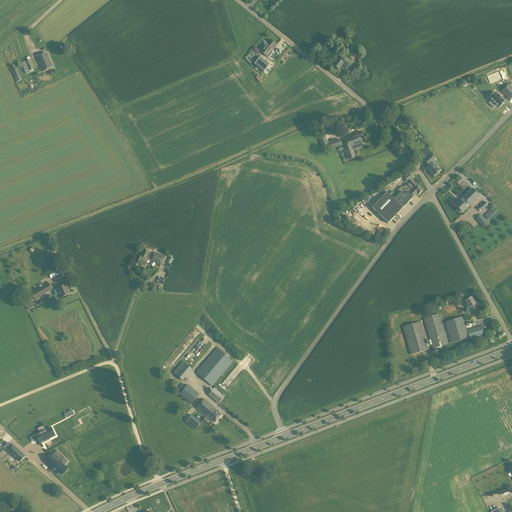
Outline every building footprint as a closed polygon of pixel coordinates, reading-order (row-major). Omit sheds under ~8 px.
[(267,56),(276,45),(271,40),(261,51),(267,56)] [(350,49),(345,55),(349,59),(354,52),(350,49)] [(53,67),(46,52),(36,57),(43,72),(53,67)] [(346,67),(351,62),(349,60),(343,55),(334,65),(338,70),(343,64),(346,67)] [(260,57),(254,64),(264,72),(269,65),(260,57)] [(34,69),(30,59),(21,63),(23,69),(22,70),(23,73),(25,72),(26,74),(30,72),(30,71),(34,69)] [(354,70),(352,72),(357,77),(363,70),(361,68),(362,67),(359,65),(354,70)] [(10,70),(15,82),(21,80),(16,68),(10,70)] [(496,72),(484,77),(487,85),(499,80),(496,72)] [(511,87),(509,84),(501,91),(510,100),(511,97),(511,87)] [(506,104),(496,94),(490,100),(493,102),(490,104),(496,110),(498,107),(501,110),(506,104)] [(348,148),(344,150),(345,150),(347,156),(348,156),(349,160),(356,157),(352,147),(363,143),(359,134),(345,139),(348,148)] [(339,139),(328,144),(325,136),(319,139),(324,152),(327,150),(331,149),(338,147),(342,145),(339,139)] [(439,168),(434,162),(437,160),(427,148),(419,155),(429,166),(427,168),(433,176),(442,169),(440,166),(439,168)] [(414,197),(417,194),(418,195),(423,190),(417,185),(418,185),(412,180),(406,186),(403,188),(402,186),(392,197),(387,192),(372,208),(388,224),(413,197),(414,197)] [(460,200),(459,199),(455,203),(463,212),(467,208),(464,206),(468,203),(470,205),(479,196),(472,188),(460,200)] [(477,208),(481,212),(489,205),(488,203),(487,204),(485,201),(477,208)] [(484,215),(488,219),(498,211),(494,206),(484,215)] [(486,221),(481,215),(476,219),(479,223),(484,228),(489,224),(486,221)] [(145,267),(148,260),(151,261),(161,266),(165,256),(157,253),(158,250),(155,249),(153,255),(149,253),(149,252),(144,250),(141,256),(138,263),(145,267)] [(51,279),(59,274),(55,267),(49,271),(50,273),(48,274),(51,279)] [(166,279),(160,277),(157,283),(163,285),(166,279)] [(48,284),(35,291),(38,297),(52,289),(48,284)] [(61,298),(71,293),(70,291),(67,284),(57,289),(59,294),(61,298)] [(28,296),(24,298),(27,303),(25,304),(28,310),(34,307),(31,301),(38,297),(35,291),(28,296)] [(475,308),(473,305),(476,304),(472,297),(465,301),(469,307),(467,308),(469,311),(472,310),(475,315),(480,313),(476,307),(475,308)] [(424,318),(433,349),(448,344),(442,324),(439,314),(424,318)] [(463,317),(446,322),(452,343),(469,338),(465,326),(463,317)] [(424,351),(428,350),(420,322),(403,327),(411,355),(424,351)] [(482,326),(468,330),(470,339),(484,335),(482,326)] [(217,348),(196,372),(212,386),(233,362),(217,348)] [(173,372),(182,380),(192,369),(183,361),(173,372)] [(179,394),(191,404),(199,394),(187,385),(186,387),(182,384),(179,389),(182,391),(179,394)] [(214,388),(208,395),(219,404),(221,401),(224,397),(224,396),(214,388)] [(215,408),(204,399),(197,408),(206,417),(207,416),(215,423),(221,415),(214,409),(215,408)] [(185,422),(195,430),(201,423),(191,414),(185,422)] [(52,433),(49,428),(31,438),(32,441),(33,442),(38,440),(40,443),(49,438),(48,435),(52,433)] [(7,444),(3,448),(16,459),(21,453),(9,442),(7,444)] [(56,451),(46,463),(50,466),(57,474),(59,472),(62,475),(67,469),(64,466),(60,463),(62,461),(57,457),(60,454),(56,451)] [(11,511),(14,511),(19,509),(16,503),(9,507),(11,511)]
